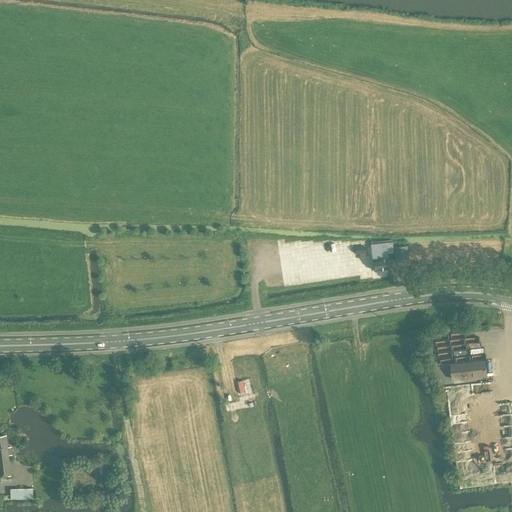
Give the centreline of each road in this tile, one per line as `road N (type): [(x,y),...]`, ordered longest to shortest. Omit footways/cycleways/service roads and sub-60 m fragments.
road 1 (primary): [(0,345),(170,336),(441,294),(511,298)]
road 2 (track): [(271,511),(250,401),(282,380),(268,352),(225,346),(215,329)]
road 3 (track): [(353,307),(390,511)]
